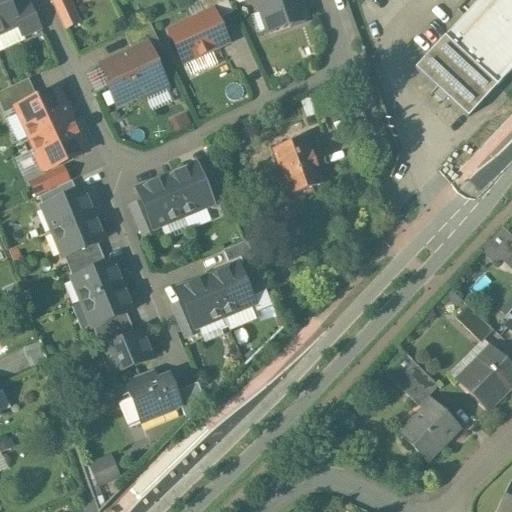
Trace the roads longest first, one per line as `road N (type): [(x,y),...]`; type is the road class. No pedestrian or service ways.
road 1 (secondary): [(510,157),(152,511)]
road 2 (secondary): [(191,511),(422,275),(473,217),(510,157)]
road 3 (residential): [(348,63),(116,171)]
road 4 (residential): [(116,171),(108,197),(183,367)]
road 5 (residential): [(38,0),(116,171)]
road 6 (residential): [(258,511),(316,480),(346,483),(408,511)]
